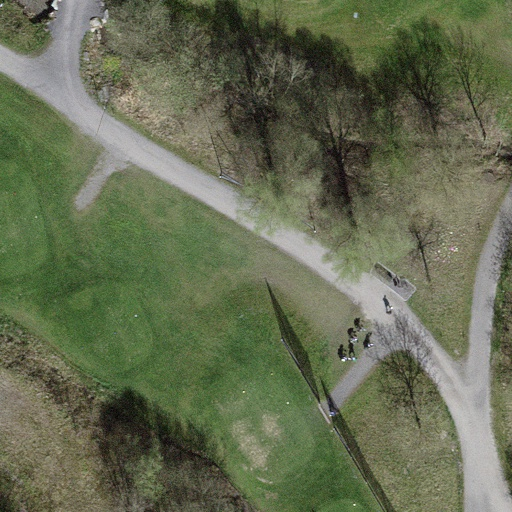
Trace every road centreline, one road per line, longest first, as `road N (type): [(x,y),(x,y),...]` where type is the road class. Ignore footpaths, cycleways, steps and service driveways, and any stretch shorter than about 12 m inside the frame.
road 1 (track): [(504,511),(480,443),(403,330),(346,269),(248,222),(69,106),(67,65),(83,0)]
road 2 (track): [(480,443),(490,259),(511,208)]
